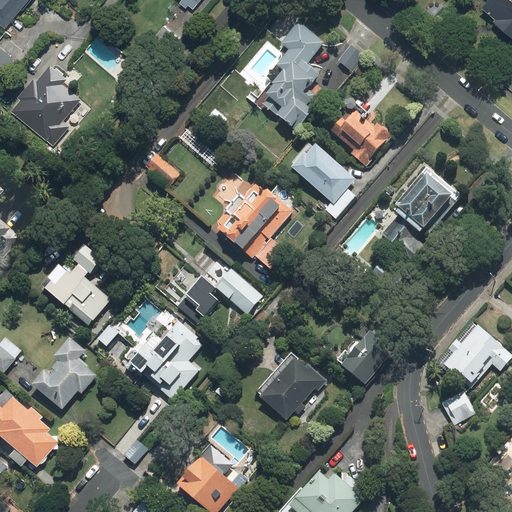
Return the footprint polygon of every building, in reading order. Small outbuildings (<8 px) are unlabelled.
[(0,0),(0,20),(9,29),(35,0),(0,0)] [(183,0),(182,1),(189,7),(192,4),(198,9),(204,0),(183,0)] [(511,45),(511,43),(511,0),(487,0),(478,11),(491,23),(489,26),(511,45)] [(332,43),(307,22),(289,44),(296,50),(282,66),(290,73),(281,83),(283,85),(266,105),(301,134),(325,106),(310,94),(326,74),(314,64),(332,43)] [(181,35),(169,24),(160,34),(173,45),(181,35)] [(0,44),(0,78),(0,79),(17,60),(0,44)] [(355,46),(341,62),(354,73),(368,57),(355,46)] [(60,61),(15,111),(54,146),(74,123),(69,119),(89,97),(70,80),(75,75),(60,61)] [(137,64),(121,83),(133,93),(149,74),(137,64)] [(355,154),(370,167),(398,136),(384,124),(380,128),(369,118),(372,114),(356,99),(342,115),(347,120),(338,131),(359,150),(355,154)] [(227,162),(192,131),(183,141),(218,172),(227,162)] [(363,179),(323,144),(299,171),(335,203),(328,211),(338,220),(360,195),(353,189),(363,179)] [(185,174),(165,158),(153,173),(173,189),(185,174)] [(466,197),(433,167),(399,205),(406,211),(384,234),(401,249),(397,253),(416,271),(438,247),(429,239),(466,197)] [(261,181),(220,227),(255,257),(295,212),(261,181)] [(0,238),(10,226),(0,217),(0,193),(5,188),(0,183),(0,238)] [(24,209),(17,204),(6,217),(12,222),(24,209)] [(305,229),(298,223),(289,234),(296,240),(305,229)] [(260,257),(274,270),(290,253),(276,240),(260,257)] [(67,265),(48,287),(93,327),(116,300),(93,280),(110,261),(94,246),(81,261),(86,265),(78,274),(67,265)] [(219,261),(188,299),(212,319),(231,296),(247,309),(261,292),(235,270),(233,272),(219,261)] [(386,262),(375,275),(387,285),(398,273),(386,262)] [(316,281),(304,295),(320,310),(333,295),(316,281)] [(210,344),(183,321),(140,368),(177,401),(204,371),(194,362),(210,344)] [(511,349),(482,321),(445,359),(474,387),(496,364),(504,372),(511,363),(511,349)] [(378,329),(347,367),(370,386),(393,357),(390,339),(378,329)] [(51,369),(38,386),(69,410),(84,392),(87,395),(103,375),(84,360),(92,350),(76,338),(60,358),(63,360),(54,372),(51,369)] [(0,345),(0,366),(9,374),(26,352),(16,344),(9,353),(0,345)] [(296,362),(266,396),(294,421),(324,387),(296,362)] [(467,390),(445,402),(457,425),(480,413),(467,390)] [(0,440),(4,436),(20,450),(14,458),(26,468),(33,461),(42,468),(64,443),(53,434),(56,430),(46,421),(49,418),(37,408),(35,410),(13,391),(0,406),(0,440)] [(141,441),(127,456),(138,465),(151,450),(141,441)] [(0,480),(1,481),(13,467),(1,457),(3,455),(0,451),(0,480)] [(210,451),(181,483),(213,511),(223,511),(248,485),(210,451)] [(326,469),(296,503),(305,511),(357,511),(371,497),(341,471),(335,477),(326,469)] [(11,511),(14,509),(0,496),(0,495),(0,509),(2,511),(11,511)] [(157,511),(147,502),(136,511),(157,511)]
